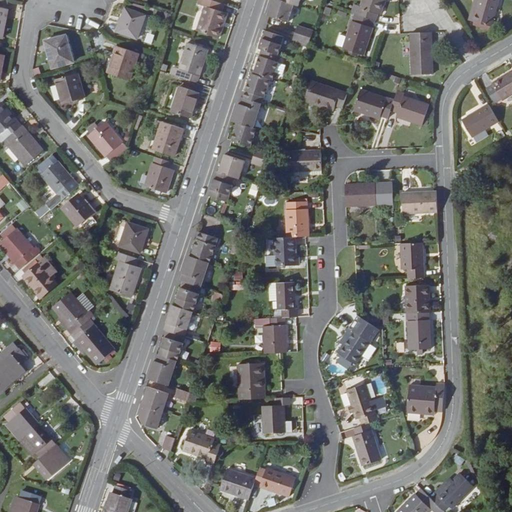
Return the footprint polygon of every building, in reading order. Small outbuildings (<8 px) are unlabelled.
[(0,0),(0,7),(7,9),(9,1),(0,0)] [(228,14),(222,12),(225,5),(210,0),(200,0),(198,5),(206,8),(198,31),(219,39),(228,14)] [(288,24),(294,5),(277,0),(273,0),(268,17),(288,24)] [(363,0),(358,16),(375,22),(378,16),(381,16),(386,0),(363,0)] [(500,0),(477,0),(471,23),(492,29),(500,0)] [(0,39),(3,40),(9,10),(7,9),(0,7),(0,39)] [(138,40),(146,16),(126,9),(118,33),(138,40)] [(354,15),(343,50),(363,57),(375,22),(358,16),(354,15)] [(298,26),(295,34),(311,39),(313,31),(298,26)] [(259,50),(261,51),(269,53),(278,56),(284,38),(265,31),(259,50)] [(147,33),(144,42),(151,44),(154,35),(147,33)] [(308,47),(311,39),(295,34),(293,41),(308,47)] [(431,34),(410,34),(412,77),(433,76),(431,34)] [(74,63),(67,36),(46,42),(53,69),(74,63)] [(197,83),(209,50),(189,43),(180,69),(174,67),(171,75),(197,83)] [(109,74),(130,81),(140,54),(118,47),(109,74)] [(272,82),(281,57),(278,56),(269,53),(261,51),(253,75),(271,81),(272,82)] [(511,73),(492,85),(502,101),(511,95),(511,73)] [(85,99),(79,74),(57,80),(64,105),(85,99)] [(243,99),(262,106),(271,81),(253,75),(251,74),(243,99)] [(342,110),(347,95),(312,83),(305,103),(334,113),(336,108),(342,110)] [(172,112),(191,119),(200,93),(181,86),(172,112)] [(390,112),(393,103),(361,92),(354,112),(380,120),(381,118),(387,120),(390,112)] [(393,103),(390,112),(398,115),(396,119),(422,128),(429,107),(403,98),(404,95),(397,92),(393,103)] [(253,130),(262,106),(243,99),(241,99),(233,123),(237,124),(253,130)] [(22,126),(2,103),(0,104),(0,135),(1,135),(5,140),(22,126)] [(499,122),(489,106),(462,122),(472,139),(499,122)] [(92,134),(89,136),(112,163),(129,148),(106,122),(99,128),(92,134)] [(185,129),(163,122),(154,150),(175,157),(185,129)] [(88,129),(92,134),(99,128),(95,123),(88,129)] [(257,131),(253,130),(237,124),(231,141),(251,148),(257,131)] [(44,151),(22,126),(5,140),(2,143),(7,149),(9,147),(26,166),(44,151)] [(256,150),(254,158),(269,163),(272,154),(256,150)] [(322,172),(321,152),(291,154),(292,173),(322,172)] [(236,179),(240,181),(246,163),(225,155),(218,173),(236,179)] [(175,171),(168,168),(170,162),(155,157),(146,187),(167,194),(175,171)] [(266,170),(269,163),(254,158),(251,165),(266,170)] [(74,181),(58,162),(43,176),(58,195),(46,205),(51,210),(69,196),(79,187),(74,181)] [(227,204),(236,179),(218,173),(216,172),(208,197),(227,204)] [(0,189),(10,181),(4,174),(0,177),(0,189)] [(468,175),(458,175),(458,185),(468,185),(468,175)] [(249,194),(255,196),(258,185),(251,183),(249,194)] [(393,185),(345,187),(346,208),(393,206),(393,185)] [(437,214),(437,193),(402,195),(403,215),(437,214)] [(95,212),(80,194),(63,209),(78,226),(95,212)] [(23,199),(16,204),(22,212),(29,207),(23,199)] [(287,238),(295,238),(306,238),(309,237),(308,203),(286,204),(287,238)] [(121,247),(141,253),(149,230),(128,223),(121,247)] [(0,244),(21,270),(41,253),(36,247),(34,248),(17,229),(0,244)] [(210,264),(218,239),(199,233),(191,257),(210,264)] [(287,238),(275,239),(276,257),(266,257),(267,268),(296,267),(295,238),(287,238)] [(423,244),(401,245),(402,271),(408,271),(409,280),(424,279),(423,244)] [(132,297),(142,269),(137,267),(139,259),(119,253),(117,260),(120,262),(111,290),(132,297)] [(180,282),(182,283),(200,288),(201,289),(210,264),(191,257),(188,257),(180,282)] [(47,260),(41,264),(51,277),(57,272),(47,260)] [(41,264),(40,264),(24,277),(42,298),(57,284),(51,277),(41,264)] [(183,309),(194,313),(202,289),(201,289),(200,288),(182,283),(174,307),(183,309)] [(294,283),(277,284),(278,302),(278,311),(282,311),(283,319),(286,319),(297,318),(298,318),(298,310),(296,310),(294,283)] [(277,284),(269,285),(270,302),(278,302),(277,284)] [(406,287),(407,314),(408,314),(429,314),(430,314),(429,287),(406,287)] [(74,333),(90,320),(94,316),(90,311),(87,313),(77,300),(71,293),(53,308),(74,333)] [(77,300),(87,313),(90,311),(94,307),(83,294),(77,300)] [(223,296),(215,294),(212,302),(220,305),(223,296)] [(185,338),(194,313),(183,309),(174,307),(172,306),(164,330),(185,338)] [(429,314),(408,314),(409,351),(431,350),(429,314)] [(271,320),(271,326),(264,327),(265,355),(280,354),(287,354),(286,319),(283,319),(271,320)] [(362,319),(353,332),(356,334),(365,321),(362,319)] [(74,333),(72,335),(98,365),(116,351),(90,320),(74,333)] [(383,331),(382,324),(371,325),(365,321),(356,334),(353,332),(338,355),(356,367),(380,331),(383,331)] [(167,332),(159,356),(177,362),(185,338),(167,332)] [(0,364),(15,381),(34,365),(20,348),(19,349),(14,343),(0,354),(0,364)] [(210,351),(220,351),(220,343),(210,343),(210,351)] [(169,387),(177,362),(159,356),(156,355),(148,380),(169,387)] [(0,388),(3,391),(15,381),(0,364),(0,388)] [(238,366),(240,401),(265,400),(264,364),(238,366)] [(360,420),(362,427),(370,424),(379,422),(367,385),(348,392),(357,421),(360,420)] [(442,413),(444,386),(436,386),(435,390),(410,387),(408,413),(435,416),(435,412),(442,413)] [(142,405),(162,412),(168,395),(148,388),(142,405)] [(187,403),(190,394),(177,390),(174,398),(187,403)] [(282,399),(275,400),(275,407),(263,407),(264,435),(286,433),(285,407),(290,406),(290,399),(282,399)] [(38,424),(21,404),(5,417),(10,423),(7,425),(20,440),(38,424)] [(156,430),(162,412),(142,405),(139,415),(141,425),(156,430)] [(37,454),(41,459),(57,446),(38,424),(20,440),(34,457),(37,454)] [(382,461),(370,424),(362,427),(354,429),(357,436),(353,437),(363,467),(382,461)] [(214,466),(221,447),(214,444),(215,440),(190,431),(183,451),(208,460),(207,463),(214,466)] [(170,452),(174,440),(166,437),(162,449),(170,452)] [(57,446),(41,459),(34,465),(47,479),(70,461),(57,446)] [(457,455),(452,460),(460,466),(464,460),(457,455)] [(296,479),(267,469),(260,488),(289,498),(296,479)] [(249,501),(256,480),(227,471),(220,491),(249,501)] [(460,474),(433,501),(441,509),(443,511),(445,511),(450,507),(453,509),(474,488),(460,474)] [(118,511),(127,511),(132,500),(130,499),(132,492),(116,486),(114,494),(112,493),(107,508),(118,511)] [(438,511),(441,509),(433,501),(422,489),(399,511),(429,511),(434,508),(437,511),(438,511)] [(16,497),(11,511),(36,511),(42,497),(23,491),(20,498),(16,497)]
